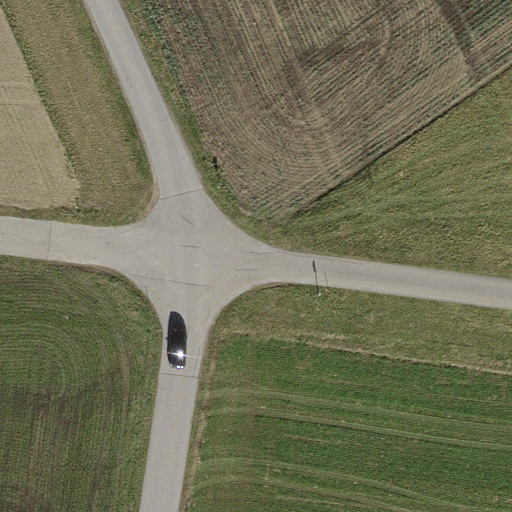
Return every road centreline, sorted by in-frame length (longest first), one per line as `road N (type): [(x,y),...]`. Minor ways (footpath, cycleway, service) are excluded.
road 1 (track): [(192,254),(511,293)]
road 2 (track): [(101,0),(183,186),(192,254)]
road 3 (track): [(192,254),(160,511)]
road 4 (track): [(0,233),(192,254)]
